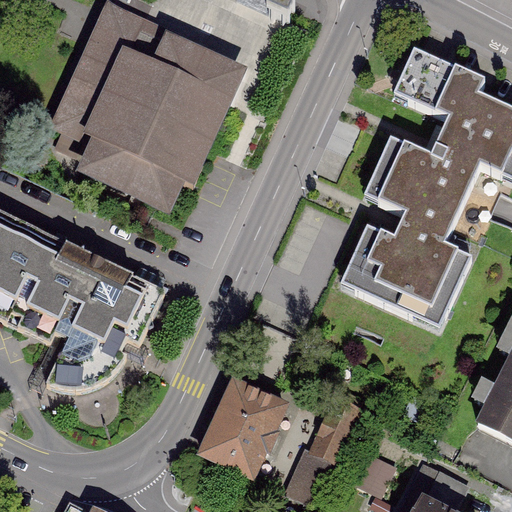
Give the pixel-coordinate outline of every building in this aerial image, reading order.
[(294,12),(279,4),(273,18),(288,25),(294,12)] [(176,42),(109,11),(95,43),(96,46),(57,132),(64,135),(58,149),(78,159),(84,144),(101,152),(89,177),(167,212),(180,184),(194,191),(204,168),(198,166),(209,141),(214,143),(222,127),(217,124),(237,79),(173,50),(176,42)] [(480,71),(414,41),(394,86),(446,110),(429,148),(390,130),(364,189),(404,207),(393,229),(364,216),(336,278),(439,325),(472,253),(443,240),(479,161),(511,175),(511,103),(473,86),(480,71)] [(166,297),(0,217),(0,323),(52,348),(56,339),(69,345),(49,390),(58,393),(70,396),(81,396),(91,394),(100,390),(110,384),(117,378),(124,371),(128,362),(122,358),(128,346),(140,351),(149,333),(155,331),(153,324),(166,297)] [(511,359),(476,437),(511,453),(511,359)] [(290,414),(234,391),(201,470),(257,493),(290,414)] [(321,511),(363,422),(329,406),(286,497),(317,511),(321,511)] [(380,462),(366,493),(387,503),(401,471),(380,462)]
